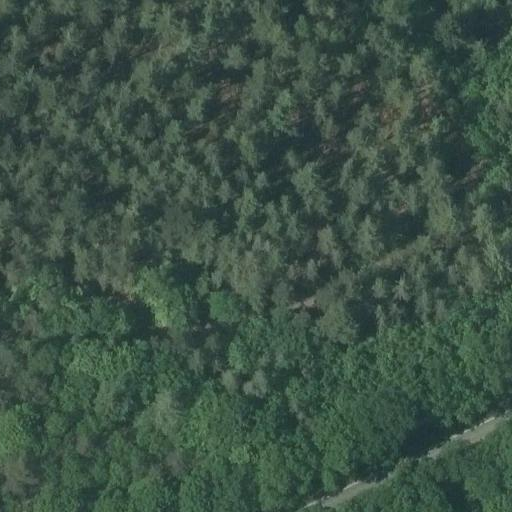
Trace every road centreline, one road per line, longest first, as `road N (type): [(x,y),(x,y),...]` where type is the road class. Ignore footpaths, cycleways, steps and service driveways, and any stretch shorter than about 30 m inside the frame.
road 1 (track): [(511,160),(340,277),(229,325),(107,346),(47,344),(6,324)]
road 2 (secondary): [(301,511),(511,411)]
